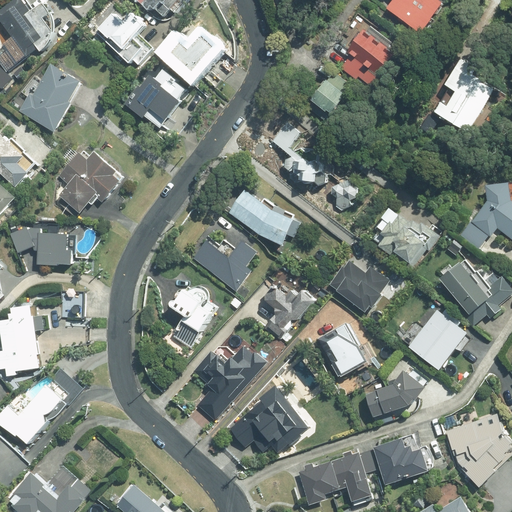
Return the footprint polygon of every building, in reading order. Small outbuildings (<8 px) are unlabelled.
[(37,9),(30,0),(13,0),(0,10),(0,13),(16,36),(0,47),(0,53),(12,69),(42,47),(45,51),(61,30),(56,12),(48,2),(37,9)] [(178,12),(189,0),(142,0),(153,10),(157,6),(168,16),(174,9),(178,12)] [(397,0),(389,13),(413,30),(416,25),(425,31),(446,1),(444,0),(397,0)] [(150,25),(137,13),(127,23),(118,13),(104,28),(101,31),(132,62),(135,59),(141,65),(155,50),(140,36),(150,25)] [(397,42),(374,25),(370,30),(367,28),(350,51),(354,54),(343,68),(372,90),(400,53),(393,47),(397,42)] [(197,83),(230,46),(216,34),(213,37),(205,30),(196,40),(185,30),(165,52),(169,56),(166,59),(185,76),(187,74),(197,83)] [(483,66),(468,58),(452,84),(461,90),(453,104),(447,101),(441,111),(472,130),(497,88),(486,81),(488,78),(479,72),(483,66)] [(75,101),(85,81),(53,64),(36,95),(30,92),(20,109),(61,131),(77,102),(75,101)] [(166,127),(187,99),(184,96),(189,90),(177,80),(180,77),(163,64),(155,74),(149,69),(140,80),(144,84),(130,102),(149,118),(151,115),(166,127)] [(358,88),(335,71),(316,96),(339,114),(358,88)] [(0,170),(19,189),(46,161),(18,133),(13,138),(0,125),(0,170)] [(93,156),(84,149),(61,176),(70,184),(62,194),(65,197),(61,201),(79,216),(83,211),(84,213),(103,192),(110,198),(125,180),(117,174),(121,170),(98,150),(93,156)] [(307,151),(289,159),(292,176),(300,182),(306,178),(310,183),(321,180),(322,172),(325,171),(326,162),(321,159),(321,152),(309,153),(309,157),(307,151)] [(353,206),(353,199),(359,197),(360,187),(352,186),(352,190),(347,190),(344,183),(336,187),(342,197),(341,205),(353,206)] [(511,237),(511,183),(491,184),(491,200),(463,235),(480,249),(491,235),(493,237),(500,228),(511,237)] [(249,188),(232,212),(246,222),(243,225),(258,237),(261,233),(287,244),(299,219),(296,218),(297,214),(281,207),(268,197),(265,200),(249,188)] [(380,216),(367,202),(351,215),(364,230),(380,216)] [(402,212),(395,207),(372,235),(383,244),(380,248),(413,274),(445,235),(427,221),(423,227),(404,211),(402,212)] [(31,230),(29,226),(11,235),(20,254),(37,246),(36,250),(42,250),(41,263),(60,264),(60,262),(76,262),(76,248),(72,247),(72,234),(61,234),(62,224),(51,223),(51,232),(43,232),(43,227),(31,227),(31,230)] [(262,252),(246,240),(238,250),(230,244),(226,250),(211,238),(196,258),(238,291),(255,269),(251,266),(262,252)] [(502,305),(511,296),(511,282),(506,276),(503,278),(491,264),(488,267),(485,263),(478,269),(468,258),(455,269),(451,264),(440,273),(473,311),(468,315),(478,325),(490,315),(493,319),(505,309),(502,305)] [(386,291),(393,280),(375,267),(371,272),(354,260),(349,267),(347,266),(334,285),(371,311),(375,305),(378,308),(388,293),(386,291)] [(47,283),(62,285),(64,275),(49,274),(48,274),(47,273),(45,273),(44,273),(43,273),(42,273),(41,273),(39,274),(38,274),(37,274),(36,274),(35,274),(34,275),(33,275),(31,275),(30,276),(29,276),(28,277),(27,277),(26,278),(25,279),(24,279),(0,302),(0,320),(32,289),(33,288),(34,287),(35,287),(36,286),(37,286),(37,285),(38,285),(39,285),(40,284),(41,284),(42,284),(43,284),(44,283),(45,283),(46,283),(47,283)] [(302,319),(319,300),(307,289),(302,294),(297,289),(291,295),(278,283),(266,296),(281,310),(275,316),(288,328),(298,316),(302,319)] [(194,345),(213,312),(203,307),(209,298),(192,288),(181,292),(177,302),(175,304),(189,312),(176,335),(194,345)] [(87,289),(63,289),(62,319),(87,319),(87,289)] [(20,370),(43,368),(42,353),(44,353),(41,329),(49,328),(48,314),(37,315),(36,304),(15,306),(15,313),(13,314),(14,319),(1,320),(5,350),(0,350),(0,356),(1,369),(8,368),(9,376),(20,374),(20,370)] [(402,327),(398,332),(444,368),(472,332),(442,309),(428,327),(421,322),(411,334),(402,327)] [(362,342),(350,322),(323,338),(345,377),(377,358),(367,340),(362,342)] [(257,353),(248,344),(233,361),(224,353),(221,355),(216,350),(197,372),(209,382),(206,385),(212,390),(200,403),(218,419),(236,399),(233,397),(251,377),(254,380),(271,361),(259,351),(257,353)] [(412,405),(429,388),(408,368),(398,384),(370,395),(378,417),(412,405)] [(65,371),(35,404),(25,415),(13,404),(2,416),(5,419),(2,423),(21,435),(22,434),(32,443),(55,418),(58,420),(86,390),(65,371)] [(315,428),(280,385),(263,398),(265,400),(231,428),(247,447),(256,440),(266,452),(273,447),(280,456),(315,428)] [(507,429),(500,413),(497,414),(495,411),(480,418),(481,419),(450,432),(453,438),(450,439),(462,468),(483,487),(501,470),(498,467),(511,455),(510,454),(511,451),(511,431),(508,428),(507,429)] [(406,436),(377,446),(389,484),(433,470),(425,445),(417,448),(415,444),(409,446),(406,436)] [(308,469),(302,471),(312,505),(330,499),(328,494),(352,486),(357,500),(377,494),(363,452),(317,466),(316,463),(306,466),(308,469)] [(48,482),(35,470),(16,492),(13,489),(7,496),(16,505),(10,511),(76,511),(95,491),(64,464),(48,482)] [(170,511),(136,484),(119,505),(127,511),(170,511)] [(474,511),(464,495),(440,510),(435,503),(421,511),(477,511),(477,510),(474,511)]
